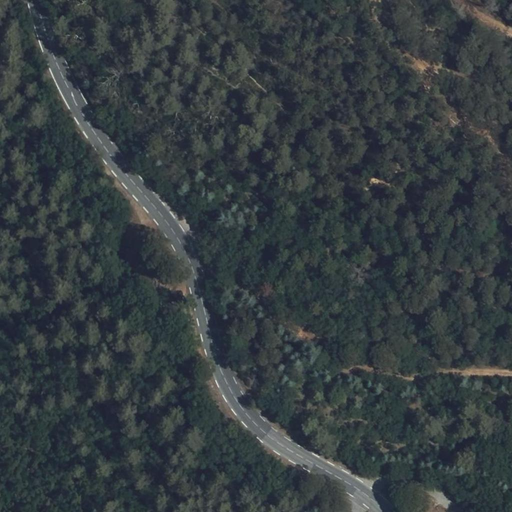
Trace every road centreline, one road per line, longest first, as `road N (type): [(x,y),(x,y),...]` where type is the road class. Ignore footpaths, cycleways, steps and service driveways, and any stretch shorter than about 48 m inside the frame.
road 1 (secondary): [(35,0),(72,96),(187,257),(219,368),(239,406),(267,435),(384,511)]
road 2 (track): [(187,257),(284,314),(352,371),(511,390)]
road 3 (track): [(368,0),(428,82),(511,162)]
